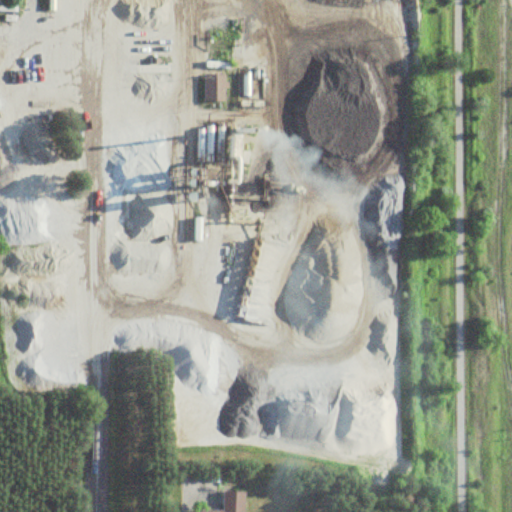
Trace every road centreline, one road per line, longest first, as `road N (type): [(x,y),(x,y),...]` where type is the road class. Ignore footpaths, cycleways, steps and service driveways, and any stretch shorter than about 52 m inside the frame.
road 1 (residential): [(98,511),(108,250)]
road 2 (residential): [(108,250),(104,0)]
